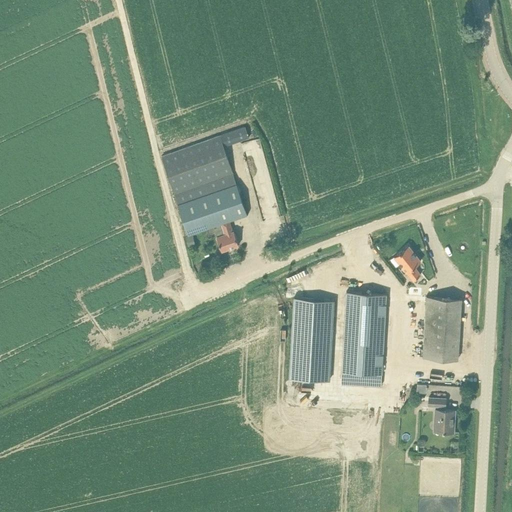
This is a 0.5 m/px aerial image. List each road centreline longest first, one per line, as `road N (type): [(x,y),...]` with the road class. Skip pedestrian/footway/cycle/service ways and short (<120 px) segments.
road 1 (residential): [(497,187),(298,253),(183,302)]
road 2 (unclassified): [(479,511),(497,187)]
